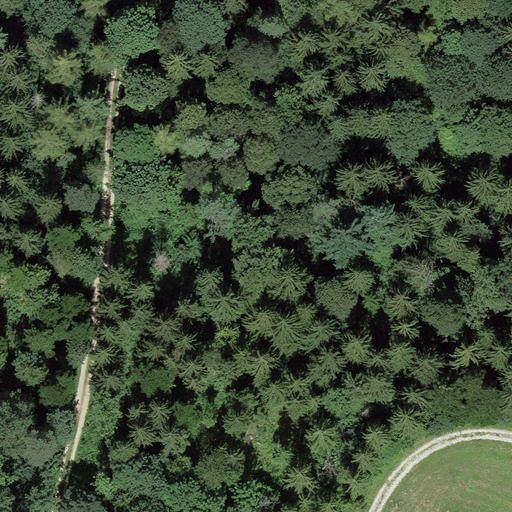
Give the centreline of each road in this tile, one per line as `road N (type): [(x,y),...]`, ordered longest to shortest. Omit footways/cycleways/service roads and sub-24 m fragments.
road 1 (track): [(58,492),(92,455),(146,330),(254,194),(312,162),(350,157),(431,160),(511,184)]
road 2 (track): [(146,0),(114,98),(84,367),(53,511)]
road 3 (track): [(511,436),(441,441),(405,465),(374,511)]
